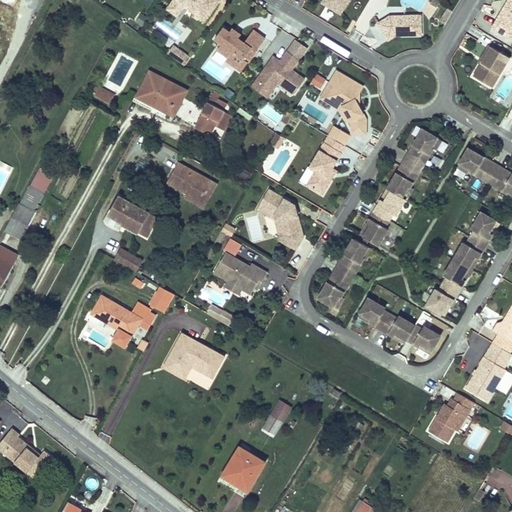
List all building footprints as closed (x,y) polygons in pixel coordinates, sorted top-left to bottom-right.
[(171,0),(166,7),(176,15),(184,5),(193,12),(195,10),(203,16),(208,10),(210,11),(218,0),(171,0)] [(511,0),(508,0),(508,1),(511,3),(508,9),(503,10),(492,29),(510,39),(511,35),(511,0)] [(511,3),(508,1),(503,10),(508,9),(511,3)] [(454,11),(448,8),(444,13),(450,17),(454,11)] [(203,16),(195,10),(193,12),(191,15),(202,23),(210,11),(208,10),(203,16)] [(141,26),(146,18),(140,13),(134,21),(141,26)] [(450,17),(444,13),(441,19),(447,22),(450,17)] [(390,16),(378,23),(387,37),(398,31),(402,31),(402,35),(422,35),(421,15),(390,16)] [(264,36),(252,28),(243,40),(237,36),(238,34),(230,28),(228,30),(222,25),(214,36),(220,41),(216,47),(227,55),(231,49),(242,57),(250,46),(254,49),(264,36)] [(231,26),(230,28),(238,34),(240,32),(231,26)] [(398,31),(387,37),(388,40),(396,35),(402,35),(402,31),(398,31)] [(175,44),(170,50),(185,62),(190,56),(175,44)] [(510,58),(489,45),(484,53),(487,54),(474,76),(492,87),(510,58)] [(297,58),(286,49),(278,60),(272,55),(254,79),(269,90),(276,81),(292,92),(303,77),(290,68),(297,58)] [(487,54),(484,53),(479,63),(481,64),(487,54)] [(365,86),(339,71),(328,90),(337,95),(334,99),(345,106),(352,119),(354,122),(354,130),(368,130),(368,119),(357,99),(365,86)] [(311,82),(321,89),(327,79),(317,72),(311,82)] [(150,73),(144,84),(147,86),(142,96),(161,105),(160,108),(173,115),(186,91),(150,73)] [(269,90),(254,79),(251,85),(266,95),(269,90)] [(144,84),(138,97),(160,108),(161,105),(142,96),(147,86),(144,84)] [(98,90),(96,93),(95,96),(106,102),(109,96),(98,90)] [(337,95),(328,90),(323,98),(343,109),(349,121),(352,119),(345,106),(334,99),(337,95)] [(220,95),(214,91),(195,128),(210,136),(214,128),(217,124),(224,110),(228,102),(219,98),(220,95)] [(235,116),(224,110),(217,124),(214,128),(225,133),(235,116)] [(288,125),(294,115),(288,112),(282,122),(288,125)] [(352,137),(336,127),(330,137),(346,146),(352,137)] [(411,150),(405,159),(423,170),(436,148),(434,147),(440,137),(424,128),(415,143),(417,145),(413,152),(411,150)] [(284,138),(276,133),(270,144),(275,147),(278,142),(281,144),(284,138)] [(346,146),(330,137),(326,143),(343,153),(347,147),(346,146)] [(444,139),(440,137),(434,147),(436,148),(438,150),(444,139)] [(343,153),(326,143),(312,168),(317,171),(308,186),(324,195),(334,179),(329,177),(334,169),(343,153)] [(470,147),(461,162),(471,168),(469,171),(508,195),(509,193),(511,194),(511,175),(511,176),(505,172),(506,170),(492,161),(491,163),(484,159),(486,157),(470,147)] [(56,154),(53,158),(64,164),(67,160),(56,154)] [(64,164),(53,158),(50,164),(61,169),(64,164)] [(399,171),(388,188),(392,190),(403,197),(410,185),(413,187),(423,170),(405,159),(402,164),(405,166),(401,172),(399,171)] [(471,168),(461,162),(458,166),(469,173),(469,171),(471,168)] [(180,163),(169,183),(189,194),(192,196),(191,198),(201,203),(213,182),(180,163)] [(31,185),(44,192),(54,174),(41,167),(31,185)] [(248,183),(253,174),(242,168),(237,177),(248,183)] [(338,172),(334,169),(329,177),(334,179),(338,172)] [(205,209),(218,185),(213,182),(201,203),(191,198),(192,196),(189,194),(187,199),(205,209)] [(31,185),(21,204),(34,212),(44,192),(31,185)] [(413,187),(410,185),(403,197),(406,199),(408,199),(414,188),(413,187)] [(392,190),(388,188),(383,198),(386,200),(392,190)] [(290,201),(269,189),(259,206),(278,217),(282,233),(279,238),(297,248),(304,236),(296,210),(288,205),(290,201)] [(383,198),(375,211),(390,220),(394,212),(397,214),(406,199),(403,197),(392,190),(386,200),(383,198)] [(158,218),(120,197),(110,215),(124,223),(124,224),(147,237),(158,218)] [(295,203),(290,201),(288,205),(296,210),(295,203)] [(6,228),(5,230),(21,238),(35,212),(34,212),(21,204),(19,204),(18,205),(6,228)] [(278,217),(259,206),(258,208),(275,219),(280,234),(282,233),(278,217)] [(372,224),(364,237),(379,245),(389,227),(386,226),(390,220),(375,211),(368,222),(372,224)] [(496,220),(482,211),(472,227),(475,229),(467,242),(464,241),(444,274),(447,275),(439,289),(436,287),(426,303),(441,312),(447,301),(451,303),(465,279),(462,277),(469,266),(475,255),(478,257),(493,233),(490,231),(496,220)] [(500,222),(496,220),(490,231),(493,233),(500,222)] [(372,224),(368,222),(361,235),(364,237),(372,224)] [(226,223),(222,230),(232,236),(236,228),(226,223)] [(370,246),(355,236),(345,252),(348,254),(344,260),(341,259),(333,273),(335,275),(331,281),(329,280),(319,296),(334,305),(340,294),(343,296),(366,257),(364,256),(370,246)] [(20,255),(0,243),(0,259),(1,258),(14,266),(20,255)] [(375,248),(370,246),(364,256),(366,257),(369,259),(375,248)] [(121,248),(115,259),(137,272),(143,261),(121,248)] [(251,264),(226,250),(215,271),(243,287),(252,292),(256,285),(256,280),(255,280),(257,277),(263,281),(269,270),(252,261),(251,264)] [(478,257),(475,255),(469,266),(472,268),(478,257)] [(0,291),(14,266),(1,258),(0,259),(0,291)] [(472,268),(469,266),(462,277),(465,279),(472,268)] [(141,288),(145,283),(137,278),(133,283),(141,288)] [(243,287),(228,279),(225,285),(239,293),(243,287)] [(175,295),(161,286),(151,305),(165,313),(175,295)] [(343,296),(340,294),(334,305),(338,307),(345,297),(343,296)] [(386,306),(369,296),(360,310),(372,317),(370,321),(394,335),(396,332),(407,338),(419,346),(421,342),(432,349),(440,334),(424,324),(422,328),(399,314),(397,317),(384,309),(386,306)] [(103,297),(93,315),(121,330),(115,340),(126,347),(139,325),(149,330),(154,320),(148,316),(151,311),(139,304),(133,314),(103,297)] [(451,303),(447,301),(441,312),(444,314),(451,303)] [(206,314),(230,326),(235,315),(212,303),(206,314)] [(504,321),(502,325),(498,323),(494,330),(511,341),(511,307),(507,315),(509,317),(507,320),(504,321)] [(372,317),(360,310),(359,314),(370,321),(372,317)] [(148,316),(154,320),(157,316),(151,311),(148,316)] [(407,338),(396,332),(394,335),(405,342),(407,338)] [(185,378),(192,366),(195,361),(198,363),(197,364),(217,375),(226,358),(182,334),(164,367),(185,378)] [(144,351),(149,343),(144,340),(140,348),(144,351)] [(432,349),(421,342),(419,346),(430,352),(432,349)] [(511,356),(511,353),(493,342),(489,348),(509,361),(511,356)] [(509,361),(489,348),(485,356),(484,356),(479,364),(480,364),(466,387),(488,401),(507,369),(505,368),(509,361)] [(198,363),(195,361),(192,366),(215,378),(217,375),(197,364),(198,363)] [(339,398),(342,394),(335,389),(332,394),(339,398)] [(472,410),(452,398),(448,405),(439,420),(437,418),(429,431),(448,442),(456,430),(459,431),(472,410)] [(275,436),(292,408),(280,401),(263,428),(275,436)] [(439,420),(448,405),(445,403),(437,418),(439,420)] [(86,422),(95,425),(97,418),(88,415),(86,422)] [(511,434),(511,424),(505,421),(501,428),(511,435),(511,434)] [(35,449),(19,436),(21,434),(13,428),(0,444),(0,448),(29,471),(32,467),(42,474),(55,458),(45,450),(41,454),(41,455),(38,456),(33,451),(35,449)] [(241,448),(224,475),(248,490),(265,462),(241,448)] [(42,474),(32,467),(29,471),(38,479),(42,474)] [(484,493),(479,489),(475,495),(481,499),(484,493)] [(352,511),(355,511),(364,499),(362,497),(352,511)] [(364,499),(355,511),(368,511),(372,507),(366,503),(368,501),(364,499)] [(68,503),(63,511),(80,511),(81,510),(68,503)]
